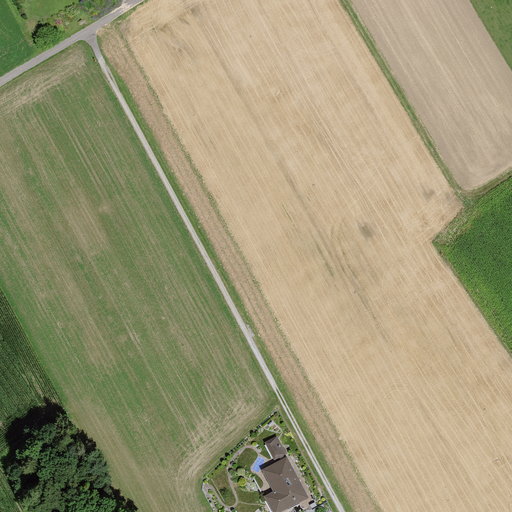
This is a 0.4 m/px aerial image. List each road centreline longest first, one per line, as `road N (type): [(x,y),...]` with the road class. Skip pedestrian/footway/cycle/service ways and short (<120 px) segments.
road 1 (track): [(341,511),(86,32)]
road 2 (unclassified): [(0,83),(139,0)]
